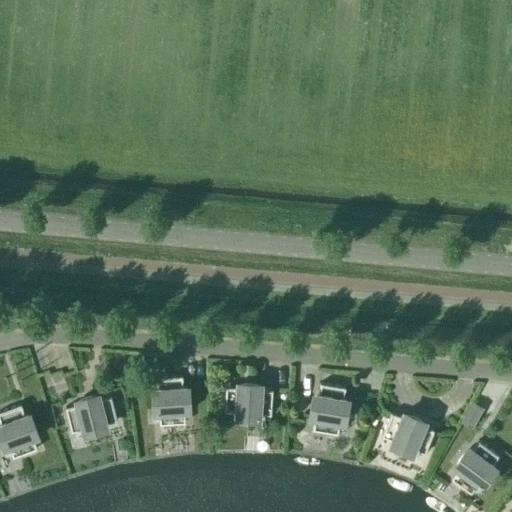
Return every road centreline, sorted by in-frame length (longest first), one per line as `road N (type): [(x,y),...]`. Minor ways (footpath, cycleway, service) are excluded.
road 1 (unclassified): [(0,223),(511,267)]
road 2 (residential): [(0,343),(77,338),(511,375)]
